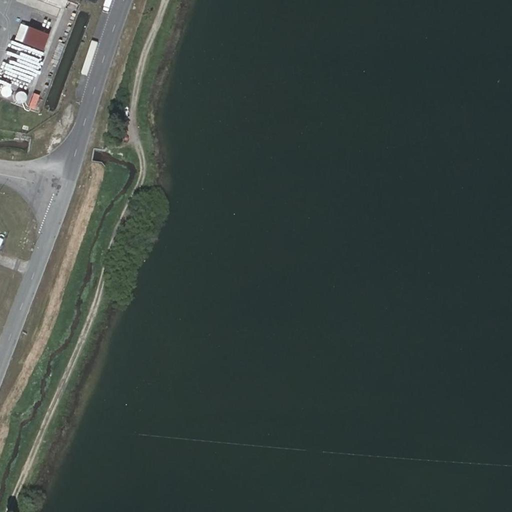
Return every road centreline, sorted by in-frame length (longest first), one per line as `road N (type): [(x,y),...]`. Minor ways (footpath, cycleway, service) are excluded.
road 1 (track): [(13,511),(142,180),(137,139),(149,53),(172,0)]
road 2 (residential): [(66,185),(123,0)]
road 3 (residential): [(0,363),(66,185)]
